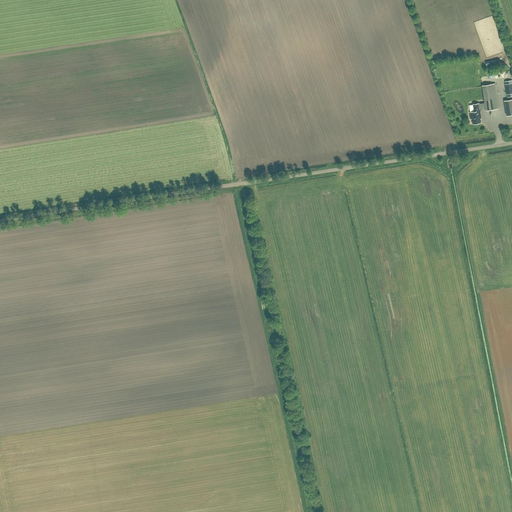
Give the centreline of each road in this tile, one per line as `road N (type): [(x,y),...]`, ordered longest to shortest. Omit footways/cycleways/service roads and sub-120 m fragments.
road 1 (unclassified): [(511,142),(0,219)]
road 2 (track): [(237,183),(311,511)]
